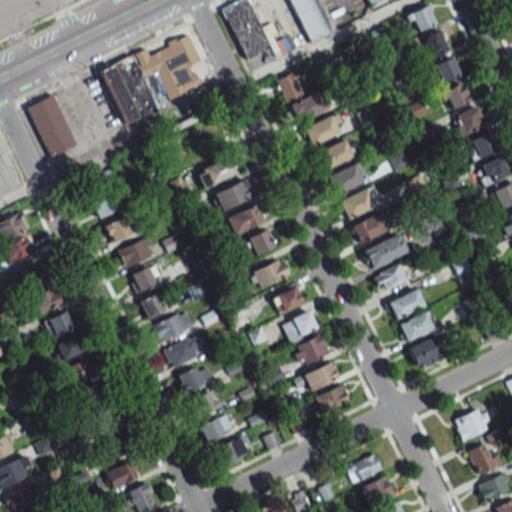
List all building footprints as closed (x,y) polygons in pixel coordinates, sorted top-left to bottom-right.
[(241,61),(268,50),(247,0),(235,0),(219,6),(241,61)] [(286,0),(305,43),(332,31),(318,0),(286,0)] [(434,20),(424,3),(404,16),(415,32),(434,20)] [(429,57),(445,50),(436,29),(420,36),(429,57)] [(96,69),(121,123),(200,87),(190,64),(199,60),(186,34),(147,52),(145,47),(96,69)] [(431,66),(440,83),(458,73),(449,56),(431,66)] [(325,109),(316,89),(306,93),(296,69),(276,78),(294,122),(325,109)] [(448,109),(467,100),(459,82),(440,91),(448,109)] [(23,106),(46,157),(74,145),(51,93),(23,106)] [(481,124),(473,105),(449,116),(457,135),(481,124)] [(300,128),(309,145),(340,130),(332,112),(300,128)] [(188,135),(195,152),(220,141),(213,124),(188,135)] [(471,146),(465,151),(472,162),(493,147),(483,131),(467,142),(471,146)] [(321,170),(354,154),(346,136),(313,151),(321,170)] [(233,173),(226,156),(193,171),(200,187),(233,173)] [(473,166),(480,185),(506,176),(499,156),(473,166)] [(324,176),(332,194),(361,181),(352,163),(324,176)] [(96,218),(123,204),(106,170),(97,175),(101,183),(104,181),(108,190),(87,200),(96,218)] [(447,191),(457,184),(449,174),(440,181),(447,191)] [(247,199),(242,181),(210,191),(216,208),(247,199)] [(494,210),(511,202),(511,185),(510,181),(486,192),(494,210)] [(376,204),(369,186),(335,199),(343,218),(376,204)] [(260,221),(252,204),(223,217),(230,234),(260,221)] [(511,231),(511,210),(504,214),(509,223),(500,228),(505,236),(511,231)] [(0,219),(0,240),(26,229),(18,211),(0,219)] [(346,226),(355,243),(384,228),(375,211),(346,226)] [(100,226),(110,242),(128,231),(119,216),(100,226)] [(244,237),(252,254),(271,245),(263,228),(244,237)] [(358,250),(367,267),(403,250),(395,233),(358,250)] [(9,262),(31,250),(23,235),(1,247),(9,262)] [(114,251),(121,267),(152,252),(144,236),(114,251)] [(257,289),(285,271),(277,256),(248,274),(257,289)] [(28,282),(44,277),(39,262),(24,267),(28,282)] [(406,276),(399,262),(369,277),(377,291),(406,276)] [(125,275),(133,293),(159,281),(151,263),(125,275)] [(58,303),(50,285),(14,301),(22,319),(58,303)] [(267,298),(274,313),(298,301),(291,286),(267,298)] [(392,320),(422,304),(413,287),(384,303),(392,320)] [(162,310),(156,293),(137,299),(142,316),(162,310)] [(156,341),(190,326),(182,309),(149,325),(156,341)] [(315,328),(305,309),(278,324),(288,343),(315,328)] [(71,326),(61,310),(42,321),(52,337),(71,326)] [(430,327),(422,310),(392,326),(401,342),(430,327)] [(80,350),(72,334),(51,345),(59,361),(80,350)] [(160,349),(168,367),(201,353),(193,334),(160,349)] [(324,356),(319,337),(291,343),(295,363),(324,356)] [(404,348),(415,370),(436,359),(426,337),(404,348)] [(69,387),(90,378),(82,359),(61,368),(69,387)] [(335,377),(327,360),(299,375),(307,391),(335,377)] [(208,380),(203,364),(174,375),(179,390),(208,380)] [(511,395),(511,376),(503,382),(510,396),(511,395)] [(345,400),(338,384),(310,395),(317,411),(345,400)] [(82,415),(104,408),(97,385),(75,392),(82,415)] [(216,407),(211,390),(188,397),(193,414),(216,407)] [(450,418),(458,439),(489,428),(482,407),(450,418)] [(196,425),(204,442),(230,429),(222,412),(196,425)] [(108,439),(103,421),(84,427),(94,462),(120,455),(115,437),(108,439)] [(0,455),(11,451),(4,434),(0,435),(0,455)] [(245,452),(237,436),(211,449),(219,465),(245,452)] [(496,463),(485,441),(464,451),(475,474),(496,463)] [(379,470),(372,453),(343,465),(350,482),(379,470)] [(0,486),(30,473),(21,455),(0,464),(0,486)] [(102,472),(109,488),(138,475),(130,459),(102,472)] [(474,484),(480,501),(508,489),(502,473),(474,484)] [(364,484),(372,499),(390,490),(382,475),(364,484)] [(123,491),(131,511),(152,503),(143,483),(123,491)] [(0,496),(7,511),(16,511),(33,504),(24,485),(0,496)] [(287,499),(293,511),(297,511),(306,508),(299,493),(287,499)] [(511,511),(511,497),(490,509),(491,511),(511,511)] [(378,508),(380,511),(399,511),(394,500),(378,508)]
